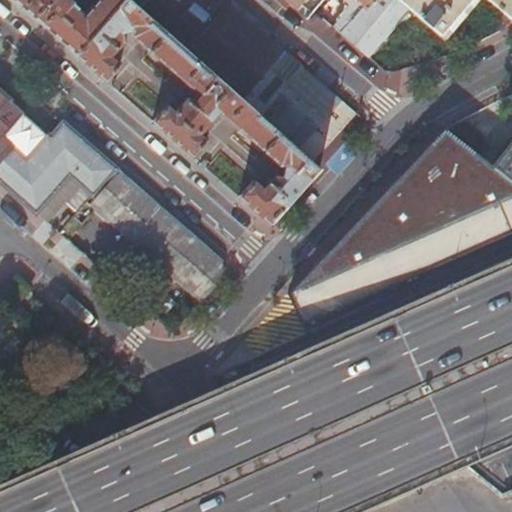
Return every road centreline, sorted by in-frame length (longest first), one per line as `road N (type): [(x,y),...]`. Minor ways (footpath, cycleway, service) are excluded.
road 1 (trunk): [(511,302),(38,511)]
road 2 (residential): [(271,270),(0,31)]
road 3 (trunk): [(259,511),(511,400)]
road 4 (residential): [(4,233),(178,380)]
road 5 (residential): [(412,128),(271,270)]
road 6 (residential): [(259,0),(412,128)]
road 7 (residential): [(271,270),(178,380)]
road 8 (residential): [(511,52),(474,70),(412,128)]
